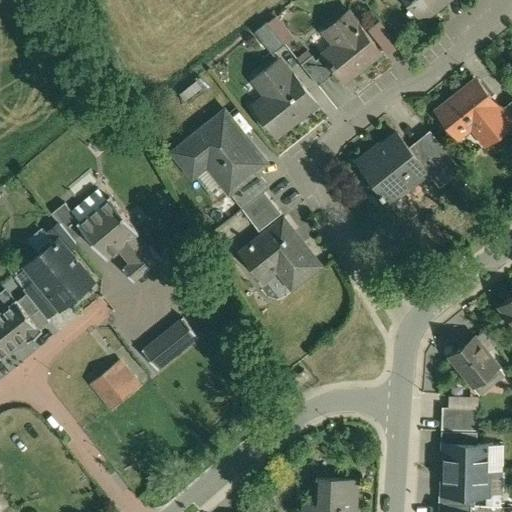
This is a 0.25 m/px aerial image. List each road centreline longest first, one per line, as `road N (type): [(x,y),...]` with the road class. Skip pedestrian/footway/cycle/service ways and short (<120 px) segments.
road 1 (residential): [(504,0),(302,160),(410,320)]
road 2 (residential): [(400,399),(323,401),(174,511)]
road 3 (residential): [(143,511),(27,372)]
road 4 (residential): [(511,238),(410,320)]
